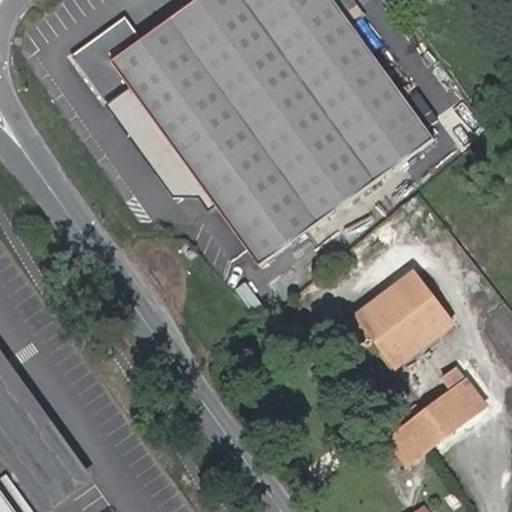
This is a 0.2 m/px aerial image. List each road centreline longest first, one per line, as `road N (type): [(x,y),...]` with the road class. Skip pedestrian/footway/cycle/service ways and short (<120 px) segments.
road 1 (tertiary): [(286,511),(7,127)]
road 2 (unknown): [(0,353),(117,511)]
